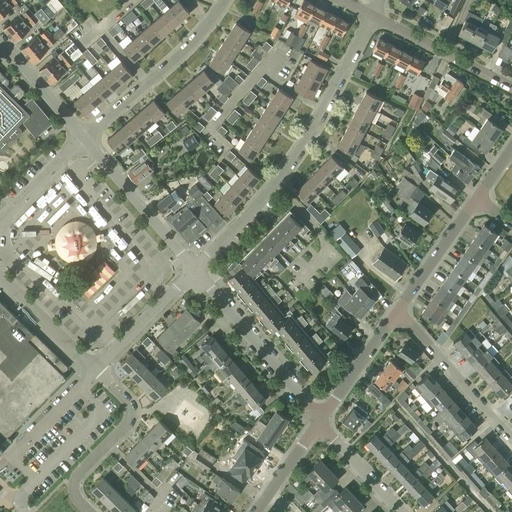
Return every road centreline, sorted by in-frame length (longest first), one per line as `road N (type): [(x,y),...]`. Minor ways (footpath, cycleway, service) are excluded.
road 1 (residential): [(193,269),(300,148),(372,16)]
road 2 (residential): [(318,421),(193,269)]
road 3 (residential): [(224,0),(190,43),(84,137)]
road 4 (residential): [(85,511),(71,484),(125,419),(125,406),(95,369)]
road 5 (residential): [(193,269),(84,137)]
road 6 (residential): [(511,438),(398,310)]
road 7 (residential): [(372,16),(511,87)]
road 8 (residential): [(95,369),(193,269)]
road 9 (residential): [(318,421),(398,310)]
road 10 (residential): [(398,310),(477,199)]
road 11 (residential): [(95,369),(0,277)]
road 12 (residential): [(84,137),(0,38)]
road 13 (residential): [(401,511),(318,421)]
